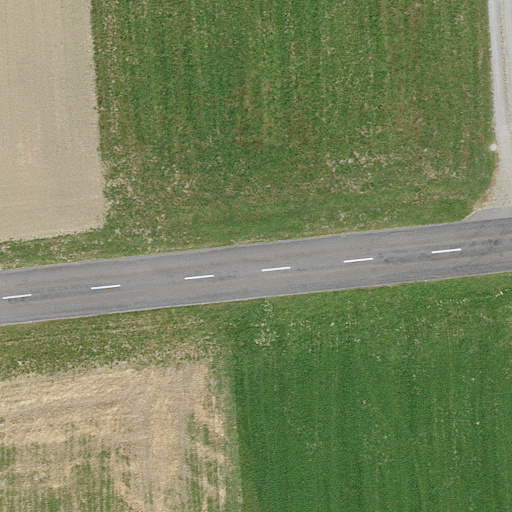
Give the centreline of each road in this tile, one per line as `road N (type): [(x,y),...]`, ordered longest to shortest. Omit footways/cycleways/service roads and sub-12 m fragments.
road 1 (tertiary): [(0,289),(511,233)]
road 2 (track): [(501,0),(511,147)]
